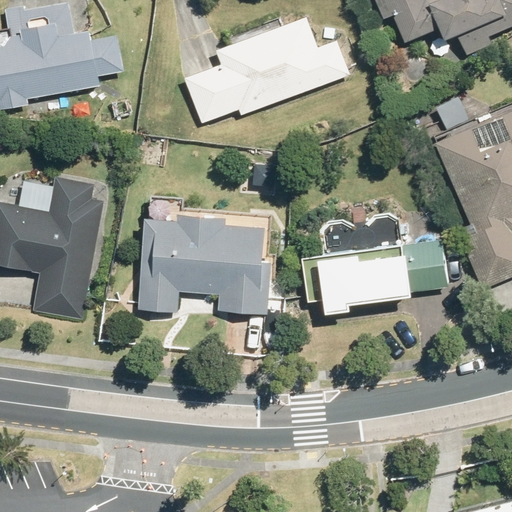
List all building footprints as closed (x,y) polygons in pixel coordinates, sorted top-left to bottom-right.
[(9,9),(13,34),(7,43),(0,43),(0,107),(30,102),(29,96),(102,83),(101,73),(126,69),(119,33),(94,37),(93,27),(76,29),(70,0),(28,8),(27,5),(9,9)] [(511,0),(380,0),(387,17),(397,12),(408,38),(445,24),(449,35),(461,31),(471,53),(495,43),(492,34),(511,25),(511,0)] [(309,13),(219,47),(224,61),(188,74),(205,120),(241,106),(244,112),(353,72),(340,38),(321,45),(309,13)] [(375,97),(367,100),(371,107),(378,104),(375,97)] [(462,227),(487,288),(511,277),(511,107),(440,138),(475,222),(462,227)] [(105,197),(94,195),(96,180),(58,172),(51,206),(0,196),(0,260),(41,268),(34,309),(83,318),(105,197)] [(222,292),(221,308),(270,312),(275,260),(265,259),(268,224),(228,221),(229,213),(182,209),(181,216),(148,214),(141,306),(180,309),(182,289),(222,292)] [(414,289),(452,284),(445,237),(406,243),(405,241),(306,255),(313,300),(328,298),(329,309),(353,305),(353,301),(415,292),(414,289)]
